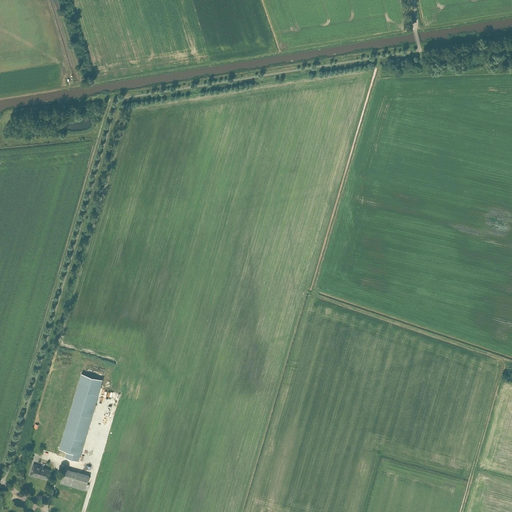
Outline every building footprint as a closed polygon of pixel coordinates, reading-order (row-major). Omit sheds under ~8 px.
[(83,372),(61,448),(68,450),(67,455),(80,459),(104,378),(83,372)] [(110,433),(141,441),(154,385),(140,382),(140,381),(125,378),(121,394),(114,392),(113,397),(119,399),(110,433)] [(106,437),(91,501),(123,508),(137,445),(122,442),(123,441),(106,437)] [(37,477),(37,476),(47,479),(48,474),(49,469),(40,466),(33,464),(30,475),(37,477)] [(89,476),(65,468),(60,483),(85,490),(89,476)]
